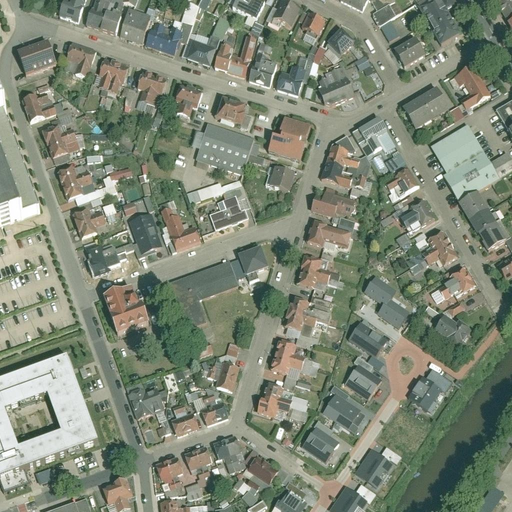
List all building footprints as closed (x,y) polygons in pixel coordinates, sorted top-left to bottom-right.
[(123,0),(122,5),(134,10),(138,0),(123,0)] [(254,0),(234,0),(233,2),(236,3),(232,11),(242,16),(246,8),(249,10),(254,0)] [(341,0),(340,3),(363,13),(369,0),(341,0)] [(453,7),(449,0),(427,0),(430,4),(417,11),(439,48),(455,39),(440,14),(453,7)] [(511,0),(504,0),(496,5),(506,22),(511,18),(511,0)] [(298,11),(281,2),(272,21),(289,29),(298,11)] [(60,19),(80,25),(84,12),(64,6),(60,19)] [(117,19),(121,10),(117,8),(113,17),(117,19)] [(389,8),(373,18),(388,45),(399,38),(390,23),(396,20),(389,8)] [(92,13),(87,29),(115,37),(120,21),(92,13)] [(128,15),(121,39),(141,45),(149,21),(128,15)] [(324,25),(309,18),(302,32),(316,39),(324,25)] [(263,29),(242,19),(238,28),(258,39),(263,29)] [(152,34),(147,50),(174,59),(182,35),(171,31),(168,39),(152,34)] [(353,46),(340,33),(327,47),(340,60),(353,46)] [(189,48),(184,61),(208,69),(218,42),(211,39),(206,53),(202,51),(205,43),(200,41),(196,50),(189,48)] [(221,49),(214,72),(245,81),(249,68),(246,67),(254,42),(247,40),(240,62),(228,58),(230,52),(221,49)] [(414,42),(393,54),(403,70),(423,58),(414,42)] [(57,68),(50,47),(20,58),(27,79),(57,68)] [(73,47),(69,62),(79,65),(75,78),(87,82),(96,55),(73,47)] [(249,84),(270,91),(275,75),(265,73),(269,61),(257,58),(249,84)] [(366,58),(355,64),(360,74),(364,72),(367,78),(374,75),(366,58)] [(129,70),(103,62),(98,78),(103,79),(99,91),(117,97),(120,85),(125,86),(129,70)] [(280,79),(276,91),(298,97),(305,74),(292,70),(289,81),(280,79)] [(490,99),(471,71),(456,80),(469,99),(461,104),(467,114),(490,99)] [(162,99),(168,84),(142,75),(137,90),(143,93),(140,102),(155,107),(158,98),(162,99)] [(353,95),(347,82),(339,85),(334,75),(320,80),(325,92),(319,94),(324,108),(353,95)] [(122,98),(127,100),(124,108),(130,110),(136,94),(124,90),(122,98)] [(188,120),(191,109),(199,111),(202,97),(179,90),(175,104),(179,106),(177,116),(188,120)] [(449,113),(436,92),(403,112),(416,133),(449,113)] [(48,96),(33,102),(39,117),(54,111),(48,96)] [(0,227),(42,212),(3,101),(0,102),(0,227)] [(221,102),(214,122),(246,133),(250,121),(242,119),(245,110),(221,102)] [(511,104),(496,114),(511,141),(511,104)] [(459,109),(450,114),(456,124),(465,119),(459,109)] [(377,119),(357,131),(365,145),(367,144),(374,155),(382,150),(376,140),(386,134),(377,119)] [(268,156),(301,166),(311,129),(284,121),(280,136),(283,137),(282,141),(273,139),(268,156)] [(253,142),(208,127),(197,163),(242,178),(253,142)] [(498,182),(468,128),(431,149),(447,177),(442,179),(457,205),(477,194),(498,182)] [(59,130),(44,135),(51,157),(66,152),(59,130)] [(331,149),(321,183),(350,191),(353,182),(342,179),(345,168),(357,171),(359,163),(347,160),(349,154),(331,149)] [(384,165),(391,177),(406,169),(399,156),(384,165)] [(73,171),(58,176),(65,198),(80,193),(73,171)] [(275,171),(268,189),(288,196),(295,178),(275,171)] [(407,172),(386,186),(390,192),(393,190),(401,202),(419,189),(407,172)] [(370,185),(362,184),(361,192),(351,191),(351,199),(369,200),(370,185)] [(477,194),(457,205),(486,257),(511,244),(500,224),(495,226),(477,194)] [(318,201),(314,215),(335,220),(337,211),(353,215),(356,203),(324,195),(322,202),(318,201)] [(214,232),(215,234),(246,223),(238,199),(223,204),(226,213),(209,219),(214,232)] [(113,206),(103,209),(107,224),(118,221),(113,206)] [(433,224),(422,207),(400,221),(407,232),(418,225),(422,231),(433,224)] [(201,247),(195,230),(184,233),(176,208),(162,212),(176,255),(201,247)] [(88,215),(73,220),(80,243),(96,238),(88,215)] [(129,224),(142,258),(158,252),(145,218),(129,224)] [(312,226),(306,246),(320,250),(322,244),(348,251),(352,237),(312,226)] [(459,261),(442,234),(427,244),(432,251),(422,257),(428,267),(438,260),(444,270),(459,261)] [(400,248),(410,243),(406,237),(396,242),(400,248)] [(417,250),(426,248),(424,239),(416,240),(417,250)] [(86,256),(94,280),(110,275),(102,250),(86,256)] [(261,251),(238,259),(246,280),(269,271),(261,251)] [(304,260),(298,286),(312,290),(319,264),(304,260)] [(511,261),(494,273),(502,288),(511,282),(511,261)] [(238,290),(229,265),(166,288),(183,335),(207,327),(198,304),(238,290)] [(477,291),(462,268),(448,277),(452,284),(447,287),(439,292),(446,303),(460,294),(463,300),(477,291)] [(379,315),(400,329),(410,313),(393,301),(398,293),(374,278),(363,294),(384,308),(379,315)] [(128,293),(102,303),(116,340),(148,328),(140,307),(134,309),(128,293)] [(461,306),(448,313),(451,320),(465,313),(461,306)] [(291,308),(285,330),(300,334),(306,313),(291,308)] [(442,321),(433,335),(456,351),(469,333),(457,325),(454,329),(442,321)] [(350,340),(375,357),(387,341),(361,323),(350,340)] [(279,344),(270,374),(287,379),(290,369),(301,372),(304,361),(293,357),(295,349),(279,344)] [(224,362),(234,366),(240,349),(230,346),(224,362)] [(210,349),(193,353),(195,361),(212,357),(210,349)] [(0,481),(5,495),(31,485),(25,470),(98,445),(68,360),(0,384),(0,481)] [(345,385),(369,401),(383,381),(359,365),(345,385)] [(223,366),(215,390),(231,395),(239,371),(223,366)] [(173,376),(164,379),(168,396),(178,393),(173,376)] [(422,379),(409,399),(428,412),(441,391),(422,379)] [(310,392),(311,386),(298,383),(296,389),(310,392)] [(266,388),(258,416),(273,420),(275,413),(288,416),(291,404),(280,401),(282,392),(266,388)] [(212,391),(201,393),(203,402),(214,400),(212,391)] [(141,394),(128,399),(139,424),(150,420),(148,415),(164,409),(157,392),(143,397),(141,394)] [(323,413),(348,430),(361,412),(336,394),(323,413)] [(200,412),(205,427),(227,419),(222,405),(200,412)] [(193,416),(170,423),(175,435),(197,428),(193,416)] [(326,463),(339,444),(316,428),(303,447),(326,463)] [(234,441),(212,448),(218,463),(240,456),(234,441)] [(211,465),(206,450),(185,458),(190,472),(211,465)] [(372,451),(356,475),(377,489),(393,464),(372,451)] [(184,476),(178,460),(155,469),(161,484),(184,476)] [(249,474),(271,487),(279,472),(257,460),(249,474)] [(39,486),(53,482),(51,472),(36,475),(39,486)] [(198,486),(185,490),(189,504),(202,500),(198,486)] [(346,488),(330,511),(356,511),(358,510),(361,511),(368,502),(346,488)] [(115,504),(117,511),(126,511),(131,510),(128,502),(133,500),(130,490),(106,499),(109,507),(115,504)] [(301,511),(306,505),(285,491),(271,511),(301,511)]
